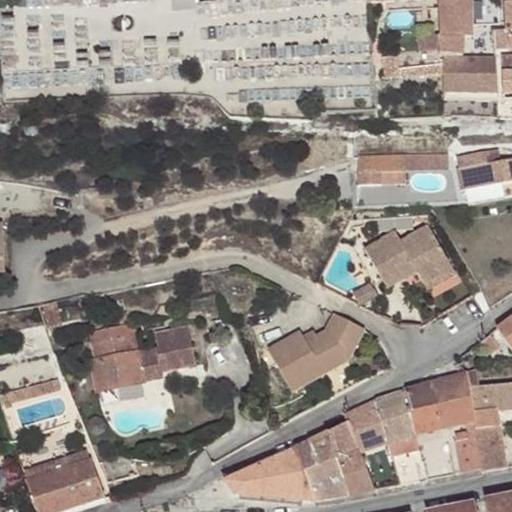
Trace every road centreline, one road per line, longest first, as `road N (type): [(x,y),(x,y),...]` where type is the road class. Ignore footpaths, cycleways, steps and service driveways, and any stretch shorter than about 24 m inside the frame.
road 1 (residential): [(433,357),(250,260),(219,257),(29,298)]
road 2 (residential): [(29,298),(30,255),(46,245),(283,186),(357,196)]
road 3 (residential): [(433,357),(153,511)]
road 4 (tertiary): [(348,511),(511,481)]
